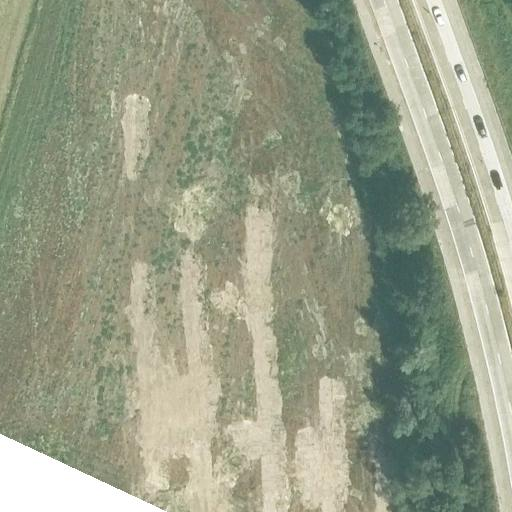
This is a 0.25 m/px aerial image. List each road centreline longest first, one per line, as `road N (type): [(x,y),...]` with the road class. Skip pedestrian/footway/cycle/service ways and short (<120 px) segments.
road 1 (trunk): [(329,511),(273,0)]
road 2 (trunk): [(244,0),(298,511)]
